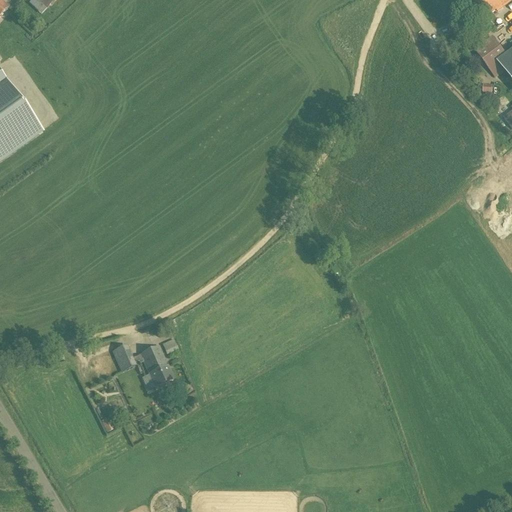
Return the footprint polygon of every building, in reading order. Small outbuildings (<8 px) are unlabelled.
[(0,0),(0,18),(9,8),(0,0)] [(496,14),(511,0),(473,0),(473,1),(486,18),(494,12),(496,14)] [(482,31),(485,35),(493,30),(491,26),(482,31)] [(511,83),(511,51),(506,56),(493,38),(474,51),(495,80),(504,73),(511,83)] [(0,163),(36,138),(42,133),(0,73),(0,163)] [(136,367),(127,346),(113,352),(121,373),(136,367)] [(174,382),(159,347),(140,356),(149,375),(155,390),(174,382)] [(106,419),(101,422),(105,429),(110,426),(106,419)]
